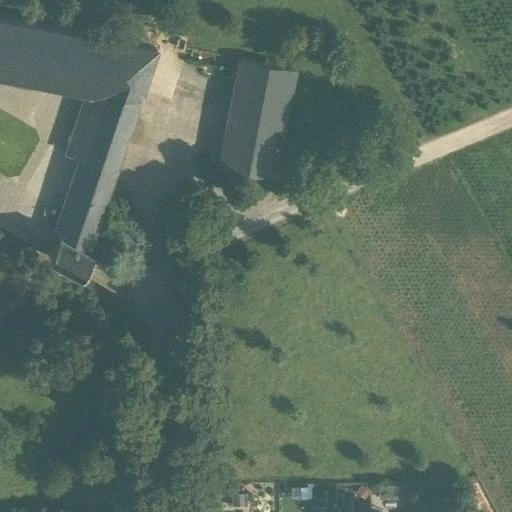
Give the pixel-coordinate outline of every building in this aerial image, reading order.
[(0,76),(88,100),(111,107),(88,168),(52,263),(85,279),(99,257),(89,253),(163,58),(0,30),(0,76)] [(299,76),(245,66),(225,172),(279,182),(299,76)] [(111,107),(88,100),(65,159),(88,168),(111,107)] [(400,490),(384,491),(384,502),(400,502),(400,490)] [(414,490),(402,490),(401,502),(414,502),(414,490)]
